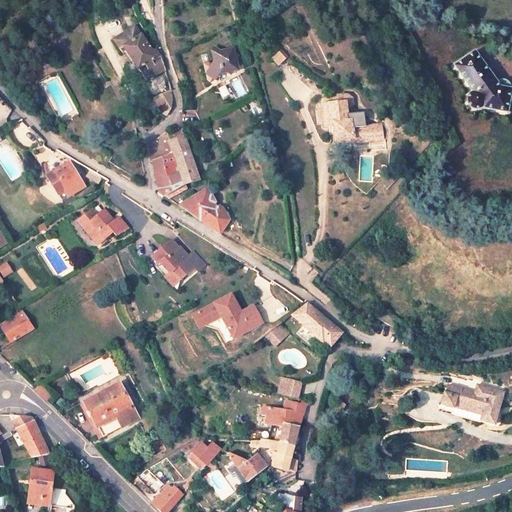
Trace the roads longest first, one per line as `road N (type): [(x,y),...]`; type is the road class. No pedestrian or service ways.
road 1 (residential): [(153,198),(380,345)]
road 2 (residential): [(153,198),(149,136),(181,115),(158,0)]
road 3 (residential): [(0,89),(51,137),(153,198)]
road 4 (tertiary): [(148,511),(45,411),(5,394)]
road 5 (residential): [(380,345),(371,355),(338,350),(328,357),(302,444),(305,479)]
road 6 (tertiary): [(511,481),(369,511)]
road 7 (residential): [(380,345),(473,357),(511,349)]
